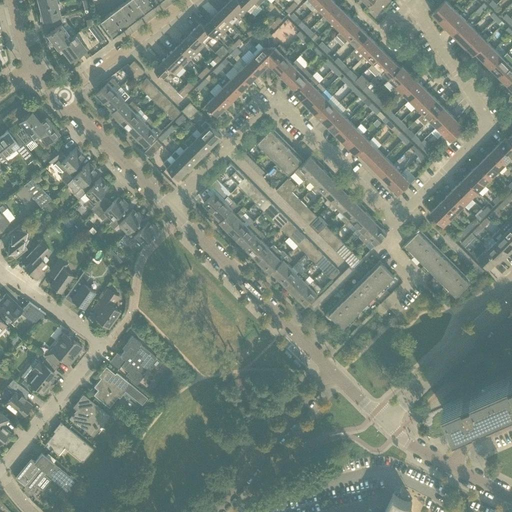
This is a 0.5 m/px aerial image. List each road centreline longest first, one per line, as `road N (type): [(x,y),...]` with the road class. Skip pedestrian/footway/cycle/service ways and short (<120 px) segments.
road 1 (residential): [(394,215),(490,126),(413,4)]
road 2 (residential): [(226,149),(276,100),(394,215)]
road 3 (tertiary): [(331,373),(168,208)]
road 4 (residential): [(216,511),(331,373)]
road 5 (residential): [(226,149),(343,265)]
road 6 (residential): [(58,99),(188,0)]
road 7 (residential): [(102,346),(0,473)]
road 8 (tertiary): [(168,208),(58,99)]
road 9 (residential): [(102,346),(1,273)]
road 10 (unclassified): [(381,312),(418,274),(389,244),(394,215)]
